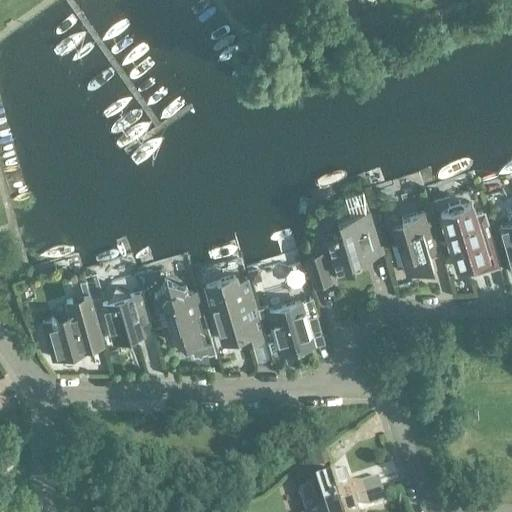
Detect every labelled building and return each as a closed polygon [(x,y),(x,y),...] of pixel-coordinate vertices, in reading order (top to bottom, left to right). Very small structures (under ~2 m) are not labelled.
[(378,8),(359,13),(363,30),(383,25),(378,8)] [(471,202),(439,212),(455,265),(481,257),(485,271),(501,266),(490,231),(480,234),(471,202)] [(402,225),(392,228),(405,272),(432,264),(425,240),(436,236),(428,209),(400,218),(402,225)] [(336,274),(360,267),(357,256),(373,251),(367,230),(378,227),(372,210),(338,220),(341,231),(325,236),(336,274)] [(511,221),(500,225),(511,269),(511,221)] [(323,253),(308,257),(316,285),(331,281),(323,253)] [(257,270),(247,273),(250,283),(256,282),(259,277),(257,270)] [(235,275),(205,283),(222,340),(251,331),(248,319),(258,316),(247,278),(236,281),(235,275)] [(216,355),(211,338),(197,290),(191,292),(187,289),(186,284),(180,286),(164,278),(156,293),(154,294),(167,340),(178,337),(190,344),(191,347),(189,350),(192,352),(193,356),(197,355),(200,356),(202,353),(205,352),(208,354),(214,352),(215,355),(216,355)] [(44,320),(42,321),(53,358),(103,343),(85,280),(79,282),(83,295),(66,300),(69,311),(51,316),(52,320),(44,323),(44,320)] [(113,340),(144,332),(139,316),(149,313),(142,291),(130,294),(115,285),(107,301),(102,302),(106,317),(104,321),(108,324),(113,340)] [(35,292),(26,295),(28,304),(37,303),(35,292)] [(312,299),(305,301),(310,317),(317,315),(312,299)] [(267,305),(257,308),(267,341),(277,338),(281,354),(312,345),(299,302),(269,309),(267,305)] [(343,477),(309,488),(298,492),(304,511),(315,511),(382,490),(378,478),(347,488),(343,477)] [(382,490),(316,511),(357,511),(386,503),(382,490)]
